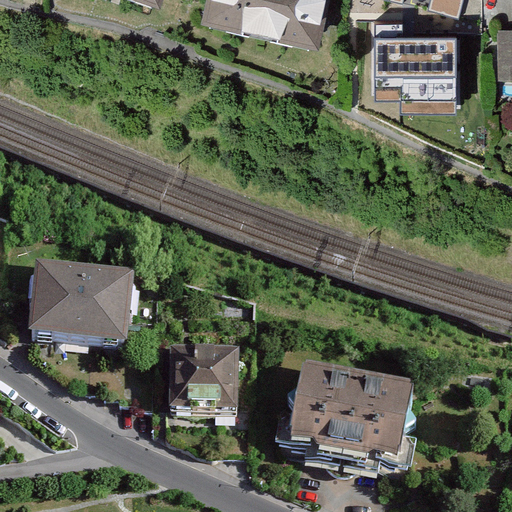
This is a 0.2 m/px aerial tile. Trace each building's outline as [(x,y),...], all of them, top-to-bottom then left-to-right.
[(327,0),(204,0),(201,13),(318,39),(327,0)] [(462,0),(434,0),(431,11),(457,19),(462,0)] [(402,24),(374,24),(375,101),(401,101),(401,113),(457,113),(457,38),(403,38),(402,24)] [(498,78),(511,77),(511,25),(497,27),(498,78)] [(134,277),(36,266),(28,340),(126,351),(134,277)] [(238,352),(171,351),(170,414),(238,414),(238,352)] [(413,388),(306,367),(291,445),(397,466),(413,388)]
